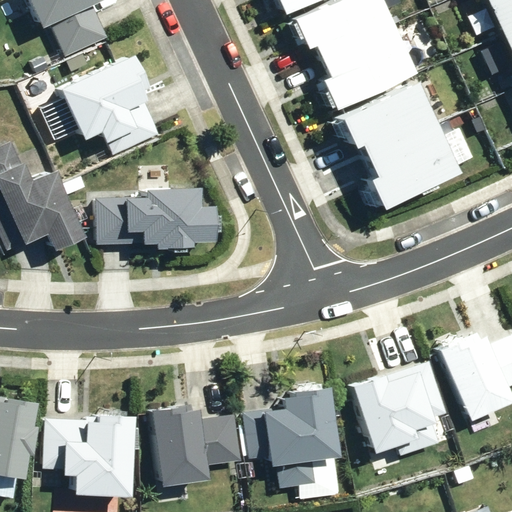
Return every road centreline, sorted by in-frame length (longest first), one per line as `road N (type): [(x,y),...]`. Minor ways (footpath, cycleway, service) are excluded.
road 1 (residential): [(0,330),(180,328),(326,296)]
road 2 (residential): [(191,0),(326,296)]
road 3 (residential): [(326,296),(511,223)]
